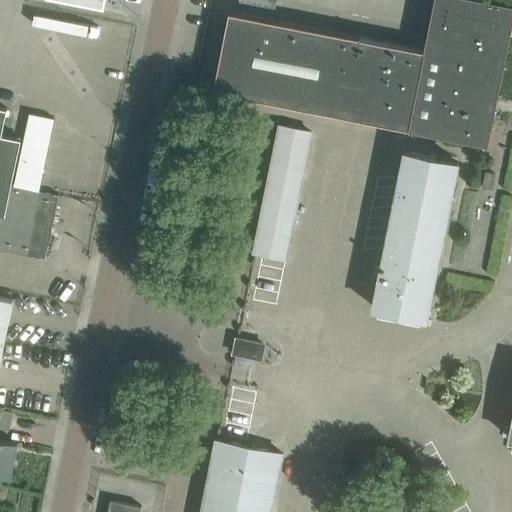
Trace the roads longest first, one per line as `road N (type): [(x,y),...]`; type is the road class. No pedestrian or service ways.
road 1 (unclassified): [(60,511),(166,0)]
road 2 (unknown): [(148,86),(0,61)]
